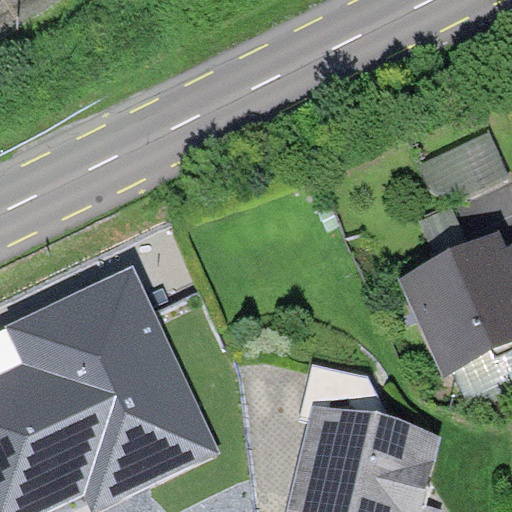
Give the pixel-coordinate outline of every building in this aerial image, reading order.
[(428,170),(451,216),(511,185),(511,164),(497,135),(428,170)] [(404,286),(451,377),(511,348),(511,254),(506,257),(497,238),(404,286)] [(0,511),(49,511),(90,493),(98,511),(101,511),(217,458),(136,284),(0,347),(0,511)] [(469,402),(511,384),(511,360),(460,381),(469,402)] [(315,410),(390,428),(371,381),(315,369),(302,421),(312,424),(315,410)] [(312,424),(289,511),(439,511),(424,508),(441,440),(390,428),(315,410),(312,424)]
